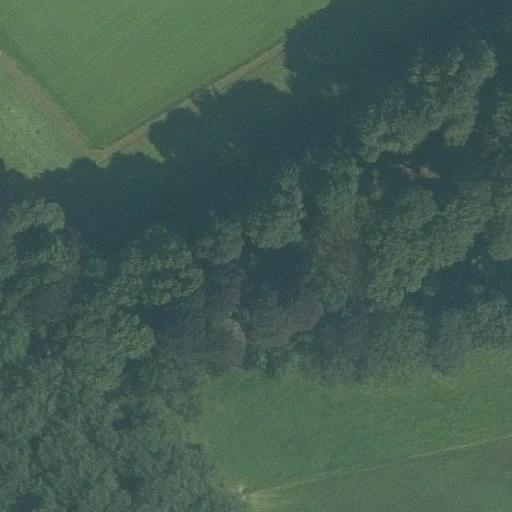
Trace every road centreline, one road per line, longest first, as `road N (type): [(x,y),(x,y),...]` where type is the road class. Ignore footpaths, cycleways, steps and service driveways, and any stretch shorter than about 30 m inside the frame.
road 1 (track): [(83,338),(238,297),(263,269),(301,252),(511,242)]
road 2 (track): [(0,221),(65,296),(83,338),(62,440),(62,511)]
